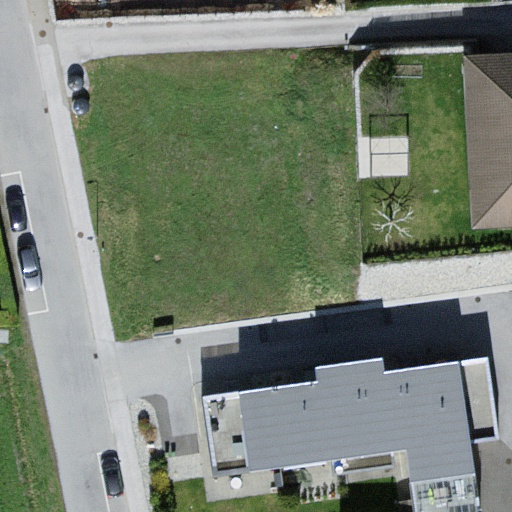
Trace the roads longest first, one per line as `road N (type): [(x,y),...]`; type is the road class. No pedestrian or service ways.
road 1 (unknown): [(0,26),(511,18)]
road 2 (residential): [(86,511),(0,32)]
road 3 (unknown): [(53,330),(136,345),(497,312),(511,317)]
